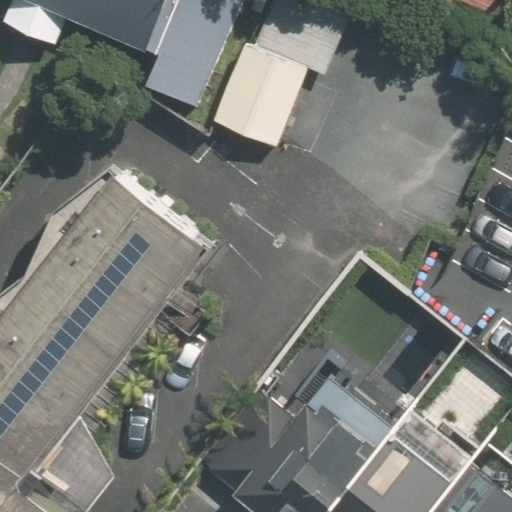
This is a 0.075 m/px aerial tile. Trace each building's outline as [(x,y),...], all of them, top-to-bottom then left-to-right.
[(242,0),(16,0),(12,10),(60,30),(72,0),(168,43),(154,74),(200,94),(242,0)] [(357,0),(279,0),(262,42),(254,39),(221,117),(309,153),(337,91),(308,79),(317,61),(330,66),(357,0)] [(131,155),(0,322),(0,511),(82,511),(121,463),(90,440),(184,320),(196,330),(220,299),(205,287),(218,269),(198,254),(221,226),(131,155)] [(330,511),(409,413),(345,363),(321,394),(307,382),(292,401),(271,384),(226,441),(257,465),(243,484),(277,511),(330,511)] [(432,511),(480,452),(487,437),(452,410),(443,421),(418,402),(409,413),(330,511),(432,511)] [(511,511),(511,476),(480,452),(432,511),(511,511)]
